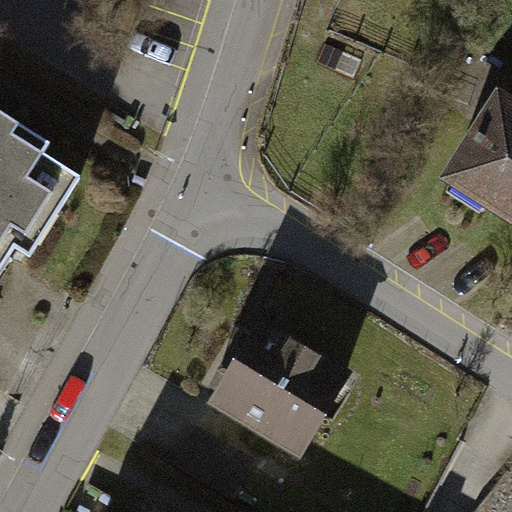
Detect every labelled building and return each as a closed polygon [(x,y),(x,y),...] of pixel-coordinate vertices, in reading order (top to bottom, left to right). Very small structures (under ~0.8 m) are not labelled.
[(511,0),(489,0),(511,8),(511,0)] [(511,237),(511,109),(497,100),(439,191),(511,237)] [(51,146),(0,113),(0,272),(14,250),(29,260),(81,179),(45,156),(51,146)] [(347,363),(254,308),(200,397),(294,452),(347,363)] [(196,422),(172,462),(230,496),(254,456),(196,422)]
